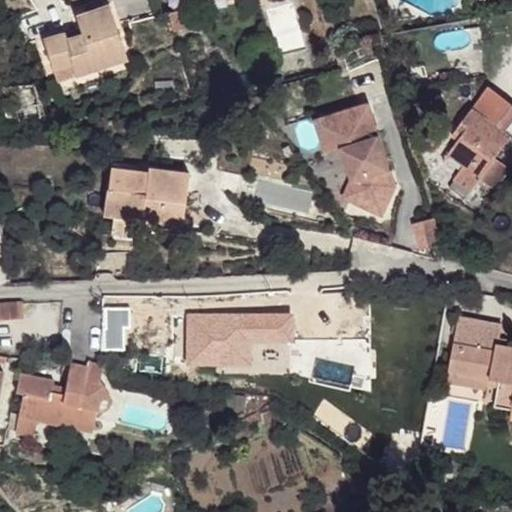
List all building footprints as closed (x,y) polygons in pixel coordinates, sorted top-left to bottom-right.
[(110,5),(76,16),(80,28),(83,35),(68,40),(66,32),(44,39),(53,69),(72,65),(75,76),(128,59),(110,5)] [(183,30),(178,11),(168,13),(173,32),(183,30)] [(80,28),(66,32),(68,40),(83,35),(80,28)] [(7,88),(5,73),(0,73),(0,110),(4,110),(5,125),(45,117),(34,84),(7,88)] [(173,82),(155,83),(155,96),(174,95),(173,82)] [(489,120),(474,108),(459,128),(465,133),(459,141),(449,153),(464,165),(454,179),(470,192),(480,179),(494,189),(510,168),(496,157),(511,136),(505,131),(511,122),(511,103),(505,98),(489,120)] [(369,103),(316,120),(326,153),(342,148),(352,179),(354,187),(348,200),(382,216),(396,186),(385,181),(383,173),(391,171),(369,103)] [(459,128),(453,136),(459,141),(465,133),(459,128)] [(148,171),(118,167),(116,179),(110,178),(107,194),(116,195),(114,217),(124,218),(182,226),(189,172),(149,166),(148,171)] [(116,179),(118,167),(111,166),(110,178),(116,179)] [(396,186),(391,171),(383,173),(385,181),(396,186)] [(343,197),(348,200),(354,187),(352,179),(343,197)] [(114,217),(116,195),(107,194),(105,216),(114,217)] [(124,218),(114,217),(112,233),(121,234),(124,218)] [(422,249),(441,244),(434,217),(414,223),(422,249)] [(22,301),(0,302),(0,319),(23,318),(22,301)] [(102,323),(103,324),(117,324),(125,325),(129,322),(129,307),(102,307),(102,323)] [(205,314),(188,315),(188,362),(205,362),(205,314)] [(234,330),(234,316),(234,315),(205,314),(205,362),(248,362),(248,341),(240,341),(240,330),(234,330)] [(247,316),(234,316),(234,330),(240,330),(240,341),(248,341),(248,330),(247,330),(247,316)] [(502,324),(459,317),(449,371),(451,371),(488,378),(500,380),(495,406),(511,409),(511,412),(511,418),(511,346),(507,346),(498,344),(500,338),(502,324)] [(117,324),(103,324),(101,350),(116,351),(117,324)] [(36,418),(92,431),(97,408),(99,406),(103,410),(109,407),(111,398),(99,379),(102,366),(89,361),(88,366),(70,363),(64,394),(52,391),(54,380),(20,373),(7,427),(15,429),(18,414),(36,418)] [(488,378),(451,371),(449,381),(486,388),(488,378)] [(36,418),(18,414),(15,429),(15,431),(33,435),(36,418)] [(417,472),(415,480),(429,484),(432,476),(417,472)] [(380,474),(377,484),(394,490),(397,480),(380,474)]
